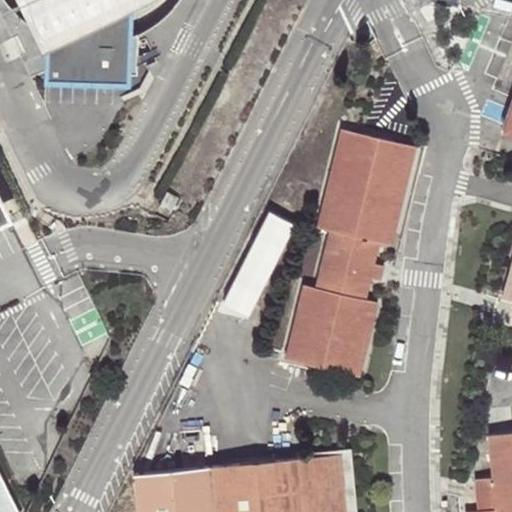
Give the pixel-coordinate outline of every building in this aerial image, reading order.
[(37,31),(48,36),(47,71),(136,75),(137,34),(145,31),(157,23),(168,14),(178,4),(180,0),(0,0),(4,4),(14,14),(25,23),(37,31)] [(511,103),(502,134),(511,137),(511,103)] [(371,279),(375,265),(380,242),(392,245),(416,146),(339,129),(315,227),(327,230),(313,287),(301,284),(285,360),(362,378),(379,303),(366,300),(371,279)] [(0,226),(10,222),(0,200),(0,226)] [(272,206),(230,299),(257,311),(299,218),(272,206)] [(511,255),(500,297),(511,300),(511,255)] [(384,265),(375,265),(371,279),(380,282),(384,265)] [(511,511),(511,432),(484,435),(486,480),(471,482),(473,511),(511,511)] [(344,511),(339,454),(130,475),(134,511),(344,511)]
